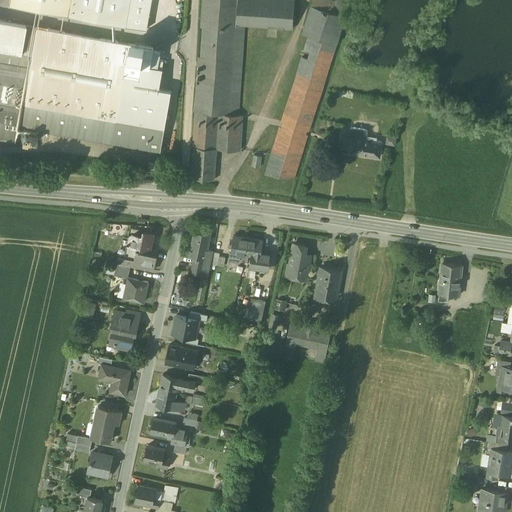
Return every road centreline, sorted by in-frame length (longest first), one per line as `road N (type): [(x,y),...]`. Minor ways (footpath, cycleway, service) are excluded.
road 1 (secondary): [(511,245),(187,201)]
road 2 (unclassified): [(118,511),(187,201)]
road 3 (unclassified): [(197,0),(187,201)]
road 4 (unknown): [(0,10),(193,43)]
road 5 (secondary): [(187,201),(0,187)]
